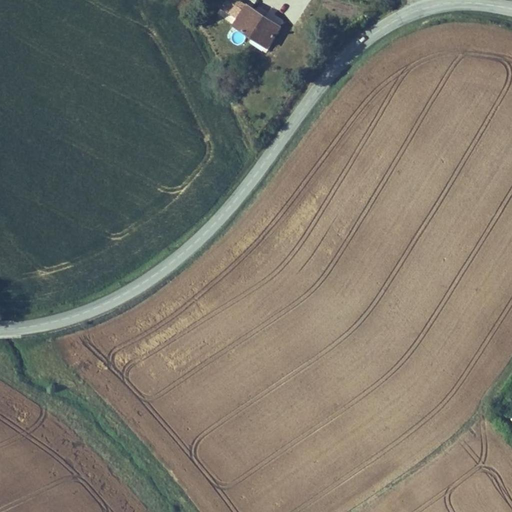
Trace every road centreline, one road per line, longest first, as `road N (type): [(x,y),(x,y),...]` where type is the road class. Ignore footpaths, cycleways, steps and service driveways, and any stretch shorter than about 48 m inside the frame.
road 1 (tertiary): [(511,10),(434,6),(385,27),(337,65),(249,183),(168,265),(100,305),(0,329)]
road 2 (track): [(350,511),(472,422),(511,364)]
